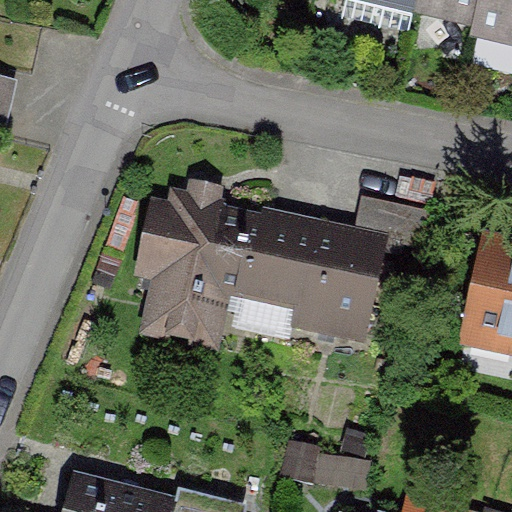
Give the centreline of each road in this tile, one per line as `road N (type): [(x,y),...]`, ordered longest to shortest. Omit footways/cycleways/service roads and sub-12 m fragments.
road 1 (residential): [(144,66),(511,148)]
road 2 (residential): [(144,66),(0,396)]
